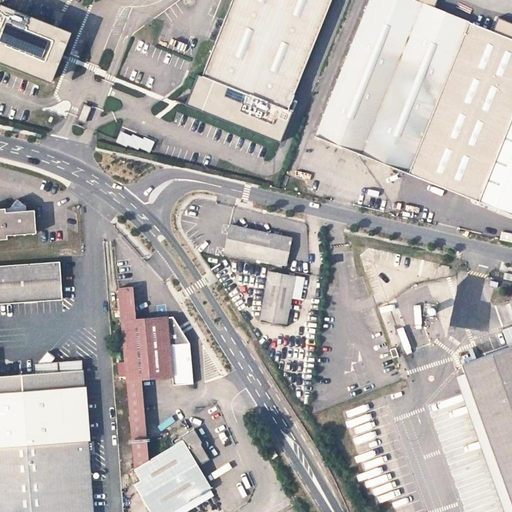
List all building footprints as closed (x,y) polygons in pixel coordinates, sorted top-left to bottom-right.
[(232,0),(202,75),(286,109),(330,0),(232,0)] [(422,0),(421,3),(414,0),(368,0),(314,136),(511,214),(511,212),(511,38),(506,36),(509,29),(471,14),(473,8),(452,0),(422,0)] [(0,58),(55,80),(61,64),(56,62),(62,47),(67,49),(73,32),(62,28),(56,26),(2,5),(0,9),(0,58)] [(286,109),(202,75),(190,106),(274,140),(286,109)] [(147,153),(151,143),(119,130),(115,140),(147,153)] [(0,209),(0,237),(5,237),(5,234),(34,231),(33,211),(26,212),(25,206),(17,199),(9,208),(10,213),(4,213),(3,209),(0,209)] [(285,265),(290,238),(229,225),(224,252),(285,265)] [(511,242),(511,237),(511,233),(501,232),(499,239),(511,242)] [(0,303),(62,299),(59,261),(0,265),(0,303)] [(285,326),(294,277),(268,272),(259,321),(285,326)] [(148,511),(165,511),(207,487),(195,466),(206,459),(197,446),(198,442),(189,429),(170,440),(171,441),(165,445),(167,448),(148,459),(142,379),(173,376),(173,385),(194,383),(190,343),(172,317),(167,317),(167,316),(136,318),(133,286),(118,287),(131,440),(133,470),(139,479),(133,483),(132,485),(148,511)] [(443,335),(426,288),(398,298),(415,345),(443,335)] [(511,342),(511,322),(501,327),(507,345),(511,342)] [(511,345),(461,364),(464,373),(511,508),(511,345)] [(31,373),(0,375),(0,511),(92,511),(89,454),(94,453),(93,441),(88,441),(83,369),(57,371),(57,361),(36,363),(37,373),(31,373)] [(503,511),(511,511),(511,508),(464,373),(454,377),(503,511)]
